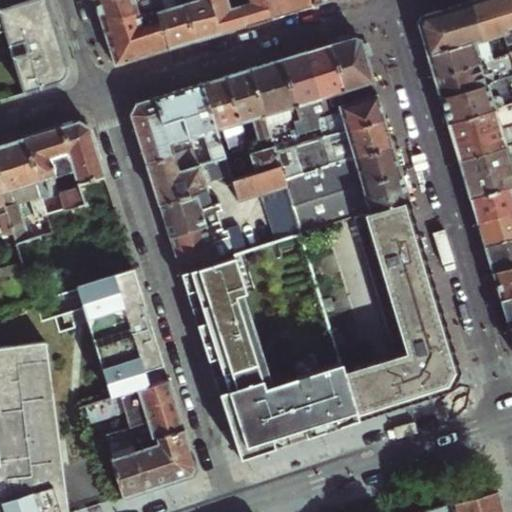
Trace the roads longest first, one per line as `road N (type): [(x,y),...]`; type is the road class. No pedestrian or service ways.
road 1 (residential): [(232,505),(99,95)]
road 2 (residential): [(385,7),(504,414)]
road 3 (residential): [(385,7),(99,95)]
road 4 (residential): [(272,491),(504,414)]
